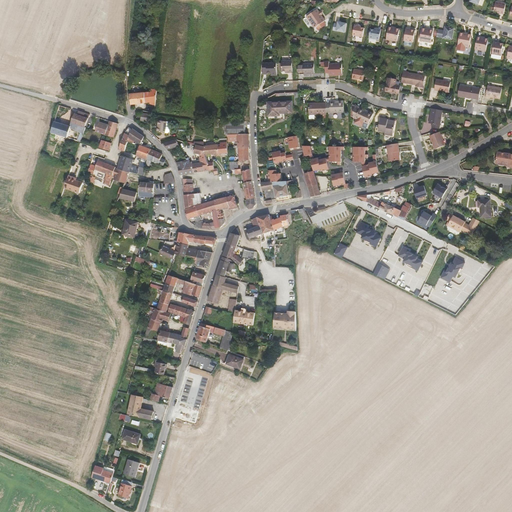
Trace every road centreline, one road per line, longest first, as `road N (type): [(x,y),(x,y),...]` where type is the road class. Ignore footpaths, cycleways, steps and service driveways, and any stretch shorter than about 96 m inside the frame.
road 1 (residential): [(139,511),(221,236)]
road 2 (residential): [(259,210),(424,172)]
road 3 (residential): [(221,236),(188,227),(171,163),(126,122)]
road 4 (residential): [(292,86),(251,99),(259,210)]
